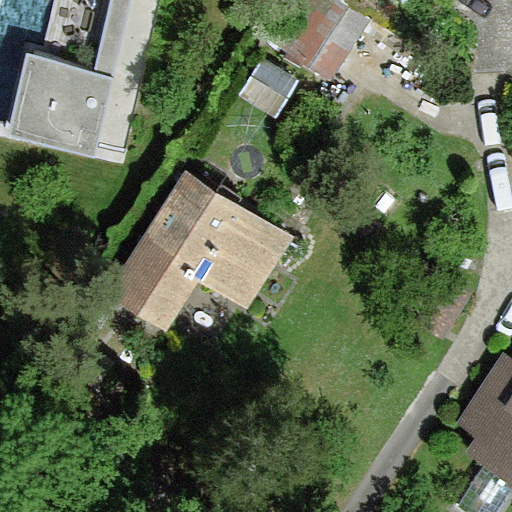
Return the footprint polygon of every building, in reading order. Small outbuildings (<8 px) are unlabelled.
[(41,51),(29,48),(11,125),(95,146),(129,0),(111,0),(97,62),(41,51)] [(298,0),(284,41),(349,65),(372,0),(298,0)] [(182,161),(105,281),(159,315),(192,264),(239,295),(284,226),(182,161)] [(428,262),(401,305),(442,330),(469,287),(428,262)] [(480,430),(471,443),(511,469),(511,356),(506,353),(462,418),(480,430)]
